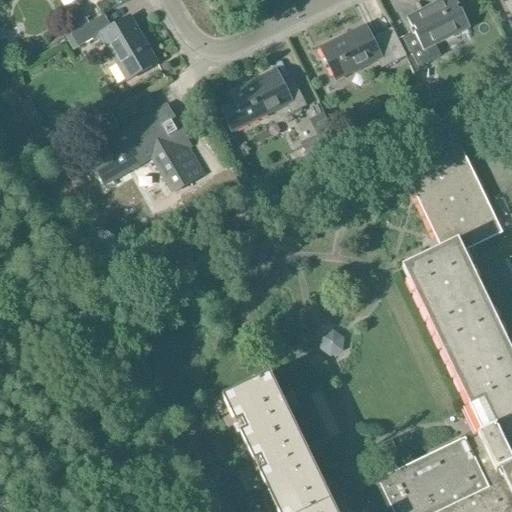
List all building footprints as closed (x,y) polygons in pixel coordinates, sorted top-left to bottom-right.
[(430,8),(407,20),(414,34),(401,40),(417,71),(439,60),(433,47),(436,46),(437,48),(454,40),(453,37),(468,30),(452,0),(447,0),(437,5),(436,3),(430,7),(430,8)] [(157,64),(130,18),(111,29),(104,16),(68,36),(77,50),(99,37),(126,83),(157,64)] [(372,42),(365,28),(320,50),(336,81),(379,60),(383,69),(396,63),(383,36),(372,42)] [(236,105),(224,111),(234,132),(289,104),(293,113),(307,107),(293,80),(282,86),(276,73),(231,95),(236,105)] [(436,85),(423,91),(429,103),(441,97),(436,85)] [(129,134),(87,158),(103,186),(104,185),(100,178),(128,162),(132,169),(156,155),(169,178),(164,181),(172,195),(195,181),(174,145),(185,138),(185,137),(179,140),(176,134),(177,134),(170,123),(164,127),(156,114),(127,130),(129,134)] [(38,115),(27,122),(32,131),(44,125),(38,115)] [(323,117),(311,122),(323,147),(335,141),(323,117)] [(48,133),(37,139),(42,147),(52,141),(48,133)] [(315,139),(302,144),(308,159),(321,153),(315,139)] [(479,440),(467,446),(465,441),(378,482),(378,483),(361,492),(370,511),(511,511),(511,354),(463,253),(502,234),(461,149),(405,177),(441,250),(403,270),(483,435),(477,437),(479,440)] [(192,220),(244,190),(231,167),(179,198),(192,220)] [(370,511),(361,492),(332,506),(269,376),(221,399),(276,511),(370,511)] [(391,442),(381,446),(386,457),(396,453),(391,442)]
